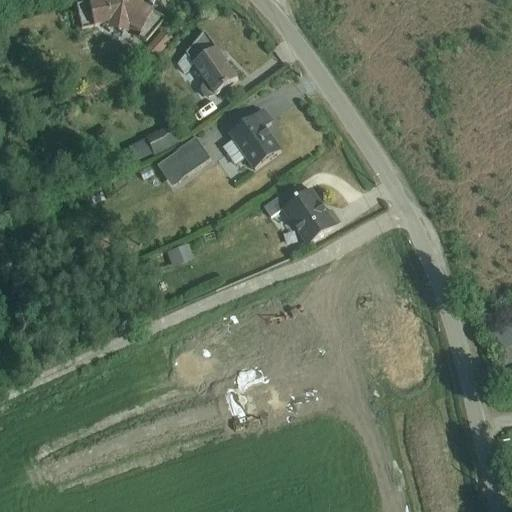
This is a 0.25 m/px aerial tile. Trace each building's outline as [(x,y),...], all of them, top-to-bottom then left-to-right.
[(138,39),(137,42),(144,46),(164,24),(126,3),(126,4),(115,2),(115,1),(75,10),(80,34),(92,32),(106,29),(105,36),(126,38),(127,32),(138,39)] [(161,35),(144,55),(154,64),(172,43),(161,35)] [(178,70),(183,78),(194,70),(206,87),(202,92),(201,96),(205,100),(210,102),(215,100),(239,84),(206,36),(178,70)] [(236,170),(246,164),(254,176),(282,156),(265,133),(272,128),(270,126),(272,125),(267,116),(265,118),(263,116),(228,139),(233,145),(223,152),(236,170)] [(136,168),(181,147),(172,128),(144,142),(144,144),(120,155),(126,169),(134,165),(136,168)] [(100,150),(112,142),(105,130),(93,137),(100,150)] [(197,143),(156,171),(170,192),(212,164),(197,143)] [(101,183),(109,180),(103,166),(96,169),(97,171),(88,175),(92,184),(100,181),(101,183)] [(272,222),(283,214),(303,200),(296,190),(264,211),(272,222)] [(333,215),(328,218),(312,194),(303,200),(283,214),(308,251),(341,228),(333,215)] [(7,229),(27,220),(22,209),(2,218),(7,229)] [(99,256),(116,246),(105,229),(89,239),(99,256)] [(16,243),(11,233),(0,238),(0,247),(2,247),(3,249),(16,243)] [(165,254),(157,257),(161,267),(168,264),(171,272),(193,264),(187,248),(166,257),(165,254)] [(511,352),(511,323),(492,336),(506,357),(511,352)]
